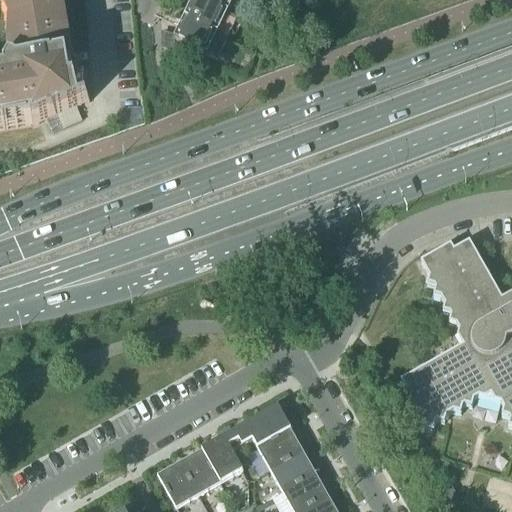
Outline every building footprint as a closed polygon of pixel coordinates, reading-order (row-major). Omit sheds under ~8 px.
[(0,132),(7,131),(32,127),(33,128),(40,125),(39,124),(46,121),(79,109),(74,85),(70,86),(63,48),(62,48),(59,32),(60,31),(56,2),(54,2),(53,0),(7,0),(10,11),(4,13),(9,25),(8,38),(14,38),(17,56),(13,57),(9,66),(4,74),(5,77),(0,77),(0,132)] [(187,18),(185,21),(227,41),(237,22),(226,16),(227,15),(196,0),(188,18),(187,18)] [(196,0),(227,15),(234,0),(196,0)] [(176,39),(175,43),(185,48),(184,49),(188,51),(189,50),(206,58),(216,64),(227,42),(227,41),(185,21),(183,25),(184,25),(177,39),(176,39)] [(511,296),(501,303),(468,245),(457,252),(453,254),(450,249),(442,253),(419,265),(428,281),(426,288),(434,290),(435,292),(432,299),(440,301),(444,308),(442,315),(449,317),(450,319),(448,327),(455,329),(458,333),(458,334),(457,339),(462,349),(400,385),(409,400),(404,403),(420,434),(425,431),(432,433),(434,426),(436,425),(443,427),(446,419),(453,415),(460,417),(462,410),(464,409),(471,411),(473,404),(478,401),(484,402),(490,399),(494,405),(500,407),(503,412),(500,419),(508,421),(509,423),(507,430),(511,431),(511,296)] [(257,453),(290,434),(277,412),(224,442),(229,451),(232,456),(233,456),(253,445),(257,453)] [(258,480),(269,474),(269,475),(302,456),(290,434),(257,453),(246,459),(258,480)] [(236,461),(233,456),(232,456),(229,451),(224,442),(202,455),(221,488),(242,475),(236,464),(235,462),(236,461)] [(199,500),(221,488),(202,455),(180,467),(199,500)] [(269,475),(282,496),(315,478),(302,456),(269,475)] [(175,511),(177,511),(199,500),(180,467),(157,480),(175,511)] [(282,497),(271,503),(275,511),(304,511),(327,500),(315,478),(282,496),(282,497)] [(435,496),(444,511),(448,511),(458,506),(448,489),(435,496)] [(304,511),(333,511),(327,500),(304,511)]
